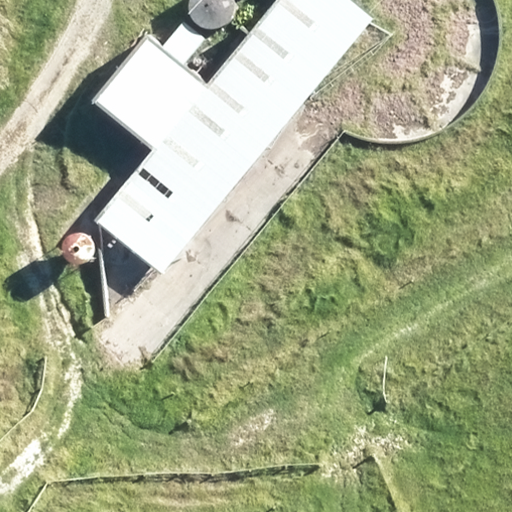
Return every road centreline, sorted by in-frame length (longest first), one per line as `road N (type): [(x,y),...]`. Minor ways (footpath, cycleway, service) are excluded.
road 1 (track): [(0,212),(70,322),(61,469),(24,511)]
road 2 (track): [(106,0),(105,17),(0,164)]
